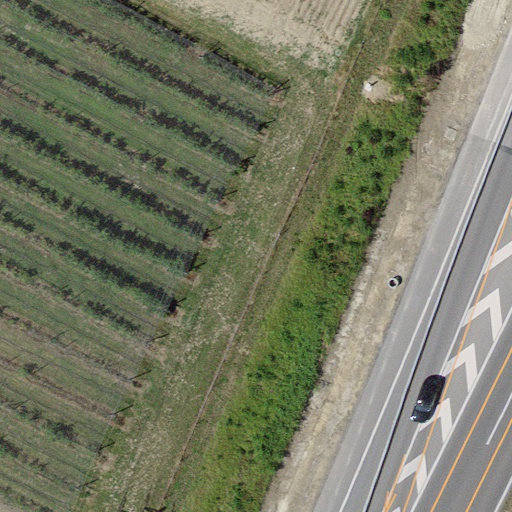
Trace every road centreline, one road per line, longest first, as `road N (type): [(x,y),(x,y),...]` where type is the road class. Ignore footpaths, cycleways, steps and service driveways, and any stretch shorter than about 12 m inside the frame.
road 1 (motorway): [(511,178),(387,511)]
road 2 (motorway): [(511,397),(455,511)]
